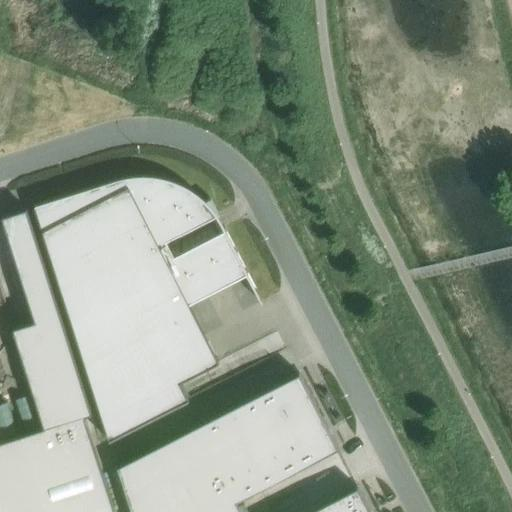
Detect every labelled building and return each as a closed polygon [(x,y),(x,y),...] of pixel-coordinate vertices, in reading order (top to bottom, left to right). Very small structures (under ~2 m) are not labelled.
[(210,198),(205,200),(202,198),(199,195),(197,193),(192,190),(188,187),(184,185),(180,183),(175,181),(168,178),(163,177),(159,176),(154,175),(150,175),(146,175),(140,175),(134,175),(129,176),(123,177),(118,178),(33,204),(108,439),(187,398),(178,381),(217,361),(188,303),(245,274),(247,273),(245,268),(236,252),(234,248),(226,231),(223,227),(222,228),(223,230),(173,255),(165,240),(179,233),(179,234),(218,215),(210,198)] [(91,412),(26,207),(2,214),(36,320),(12,327),(44,427),(83,414),(91,412)] [(131,511),(240,511),(235,500),(331,451),(331,450),(336,447),(298,373),(283,381),(283,380),(116,466),(131,511)] [(0,511),(114,511),(83,414),(44,427),(0,440),(0,511)] [(369,511),(356,487),(351,489),(305,511),(369,511)]
